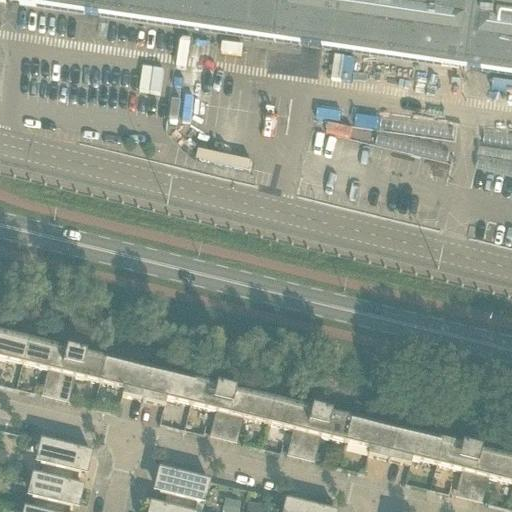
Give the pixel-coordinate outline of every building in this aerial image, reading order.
[(511,0),(37,0),(36,9),(511,77),(511,0)] [(0,361),(22,367),(28,341),(0,334),(0,361)] [(60,377),(60,378),(67,350),(28,341),(22,367),(60,376),(60,377)] [(61,376),(99,386),(105,360),(67,350),(60,378),(61,378),(61,376)] [(142,405),(143,405),(151,371),(105,360),(99,386),(123,391),(122,398),(142,403),(142,405)] [(166,402),(190,408),(196,382),(151,371),(143,405),(144,405),(144,404),(164,409),(166,402)] [(228,418),(228,419),(235,392),(196,382),(190,408),(228,417),(228,418)] [(229,417),(267,427),(273,401),(235,392),(228,419),(229,419),(229,417)] [(305,437),(312,410),(273,401),(267,427),(305,436),(305,437)] [(307,436),(344,445),(351,420),(312,410),(305,437),(306,438),(307,436)] [(387,464),(388,465),(396,431),(351,420),(344,445),(369,451),(367,458),(387,463),(387,464)] [(411,462),(435,468),(442,442),(396,431),(388,465),(389,465),(389,464),(410,468),(411,462)] [(473,478),(474,478),(480,451),(442,442),(435,468),(474,477),(473,478)] [(31,478),(31,479),(83,491),(70,487),(73,476),(80,478),(82,470),(86,471),(89,458),(91,458),(92,457),(40,444),(39,445),(41,446),(39,468),(43,468),(40,480),(31,478)] [(475,477),(511,486),(511,459),(480,451),(474,478),(475,479),(475,477)] [(159,475),(156,488),(160,489),(158,497),(165,498),(162,510),(168,511),(201,511),(203,507),(199,507),(208,486),(209,487),(210,486),(157,473),(157,474),(159,475)] [(23,511),(22,511),(64,511),(65,510),(72,511),(73,504),(78,505),(81,491),(83,492),(83,491),(31,479),(33,480),(31,502),(34,502),(32,511),(23,511)] [(225,501),(222,511),(237,511),(239,504),(225,501)]
